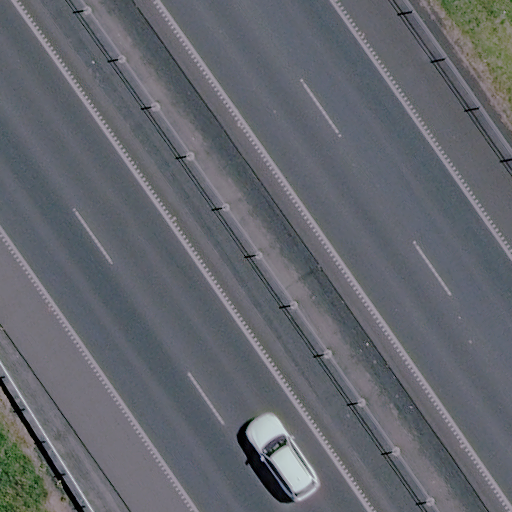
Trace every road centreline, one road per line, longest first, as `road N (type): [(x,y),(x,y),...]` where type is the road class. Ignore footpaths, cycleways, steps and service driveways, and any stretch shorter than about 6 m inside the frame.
road 1 (motorway): [(293,511),(0,102)]
road 2 (motorway): [(250,0),(511,374)]
